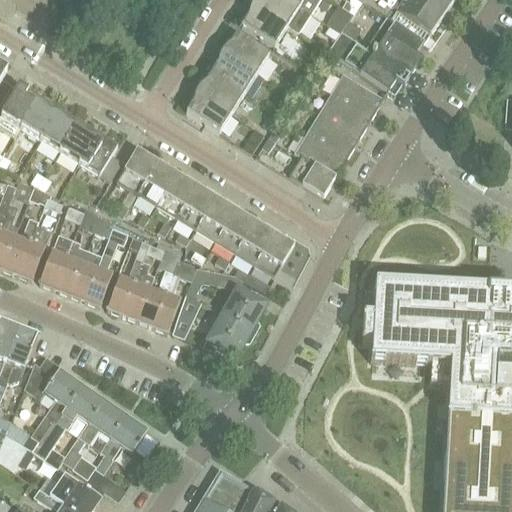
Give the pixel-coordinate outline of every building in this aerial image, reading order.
[(309,18),(299,12),(280,0),(260,0),(254,10),(287,31),(297,38),(309,18)] [(280,0),(299,12),(309,18),(320,0),(280,0)] [(407,0),(406,1),(441,24),(451,10),(437,0),(407,0)] [(437,0),(451,10),(457,0),(437,0)] [(406,1),(396,16),(430,40),(441,24),(406,1)] [(287,31),(254,10),(241,30),(274,51),(287,31)] [(327,57),(394,102),(401,91),(403,92),(409,83),(408,82),(421,63),(416,60),(423,49),(385,24),(378,34),(366,54),(341,37),(327,57)] [(236,39),(223,59),(256,80),(268,60),(236,39)] [(311,49),(304,58),(313,64),(319,54),(311,49)] [(243,99),(256,80),(223,59),(211,78),(243,99)] [(0,109),(12,91),(1,85),(7,75),(0,70),(0,109)] [(306,80),(294,73),(287,83),(299,91),(306,80)] [(308,85),(315,89),(321,80),(314,75),(308,85)] [(231,118),(243,99),(211,78),(199,97),(231,118)] [(342,79),(330,100),(370,126),(383,104),(342,79)] [(0,134),(15,143),(20,133),(38,104),(18,91),(0,121),(0,134)] [(302,94),(295,104),(301,108),(308,98),(302,94)] [(199,97),(186,117),(219,138),(231,118),(199,97)] [(317,121),(357,147),(370,126),(330,100),(317,121)] [(58,115),(38,104),(20,133),(40,145),(58,115)] [(282,123),(289,113),(290,112),(282,107),(274,118),(282,123)] [(295,117),(289,113),(282,123),(288,127),(295,117)] [(40,145),(59,157),(77,127),(58,115),(40,145)] [(346,165),(357,147),(317,121),(306,139),(346,165)] [(79,169),(97,139),(77,127),(59,157),(79,169)] [(264,140),(255,134),(254,133),(242,153),(251,159),(264,140)] [(268,157),(281,137),(275,133),(261,153),(268,157)] [(117,152),(97,139),(79,169),(109,187),(122,167),(111,161),(117,152)] [(294,159),(300,163),(334,184),(346,165),(306,139),(294,159)] [(116,188),(135,200),(156,166),(137,154),(116,188)] [(11,164),(4,160),(0,167),(0,172),(4,175),(11,164)] [(323,203),(334,184),(300,163),(289,182),(323,203)] [(176,178),(156,166),(135,200),(156,212),(176,178)] [(38,192),(44,182),(37,177),(30,188),(38,192)] [(196,190),(176,178),(156,212),(175,224),(196,190)] [(44,182),(38,192),(44,197),(43,198),(59,204),(63,194),(44,182)] [(0,232),(6,218),(9,211),(16,193),(7,190),(0,207),(0,232)] [(175,224),(195,236),(215,202),(196,190),(175,224)] [(43,197),(33,193),(29,205),(39,209),(43,197)] [(215,248),(235,214),(215,202),(195,236),(215,248)] [(62,209),(47,203),(43,212),(59,218),(62,209)] [(116,222),(123,225),(130,214),(123,210),(116,222)] [(18,232),(11,229),(17,214),(9,211),(6,218),(0,232),(0,273),(1,274),(14,241),(18,232)] [(79,229),(83,218),(69,212),(64,224),(79,229)] [(83,218),(79,229),(78,232),(93,237),(99,220),(84,214),(83,218)] [(215,248),(235,260),(256,227),(235,214),(215,248)] [(149,222),(142,218),(136,228),(143,233),(149,222)] [(99,220),(93,237),(109,243),(115,227),(99,220)] [(1,274),(16,280),(36,230),(37,226),(28,223),(21,240),(23,241),(22,245),(14,241),(1,274)] [(85,306),(100,312),(107,294),(113,279),(105,276),(116,249),(123,252),(130,234),(115,227),(109,243),(102,262),(85,306)] [(171,231),(164,227),(157,237),(164,241),(171,231)] [(235,260),(254,272),(275,238),(256,227),(235,260)] [(36,230),(16,280),(31,285),(51,236),(45,234),(36,230)] [(190,244),(179,238),(175,244),(186,251),(190,244)] [(294,250),(275,238),(254,272),(273,284),(294,250)] [(71,250),(72,246),(72,245),(58,239),(39,288),(54,294),(71,250)] [(108,314),(122,320),(142,267),(149,248),(142,245),(142,246),(132,242),(129,252),(138,255),(137,259),(127,285),(120,282),(108,314)] [(75,247),(72,246),(71,250),(54,294),(69,300),(86,256),(79,253),(80,250),(79,249),(79,248),(76,247),(75,247)] [(160,265),(162,259),(164,255),(149,249),(145,259),(160,265)] [(69,300),(85,306),(102,262),(86,256),(69,300)] [(205,263),(195,256),(191,263),(201,269),(205,263)] [(229,267),(219,261),(215,267),(225,274),(229,267)] [(142,267),(122,320),(137,326),(149,293),(154,282),(147,279),(150,270),(149,269),(142,267)] [(177,267),(173,279),(152,332),(168,337),(180,305),(172,302),(179,283),(190,286),(195,273),(177,267)] [(237,294),(242,286),(233,281),(196,273),(195,273),(190,286),(186,298),(194,303),(203,288),(237,294)] [(238,274),(233,281),(242,286),(244,287),(248,280),(238,274)] [(137,326),(152,332),(173,279),(166,276),(158,296),(149,293),(137,326)] [(259,285),(254,292),(265,298),(269,291),(259,285)] [(511,511),(511,297),(489,297),(374,290),(372,318),(372,323),(362,323),(360,348),(371,348),(370,367),(429,370),(453,372),(452,392),(448,392),(441,511),(511,511)] [(222,320),(254,339),(258,330),(256,327),(266,311),(237,295),(222,320)] [(182,313),(172,339),(182,343),(192,319),(182,313)] [(249,347),(254,339),(222,320),(205,351),(213,355),(215,351),(235,363),(245,346),(249,347)] [(0,379),(19,332),(0,324),(0,379)] [(39,340),(19,332),(0,379),(0,406),(5,393),(4,392),(13,369),(25,374),(39,340)] [(82,392),(78,389),(59,376),(55,382),(35,368),(24,395),(39,406),(43,400),(44,400),(54,407),(31,440),(10,427),(7,436),(6,439),(32,457),(53,425),(57,428),(82,392)] [(53,425),(32,457),(35,460),(44,466),(51,471),(57,462),(49,457),(66,433),(69,435),(78,421),(89,428),(104,407),(82,392),(57,428),(53,425)] [(109,444),(125,422),(104,407),(89,428),(62,467),(72,474),(82,460),(77,457),(85,447),(89,449),(98,436),(109,444)] [(87,485),(119,507),(126,496),(103,480),(113,465),(110,463),(119,450),(132,459),(147,437),(125,422),(109,444),(100,457),(104,460),(96,473),(93,476),(87,485)] [(0,455),(0,454),(0,468),(13,477),(20,465),(28,470),(35,460),(32,457),(6,439),(0,455)] [(73,475),(87,485),(93,476),(96,473),(81,463),(73,475)] [(271,511),(274,507),(257,496),(253,497),(222,479),(201,511),(271,511)] [(50,501),(64,511),(65,511),(95,511),(101,504),(65,480),(50,501)] [(65,511),(64,511),(50,501),(49,502),(39,495),(34,502),(49,511),(65,511)]
